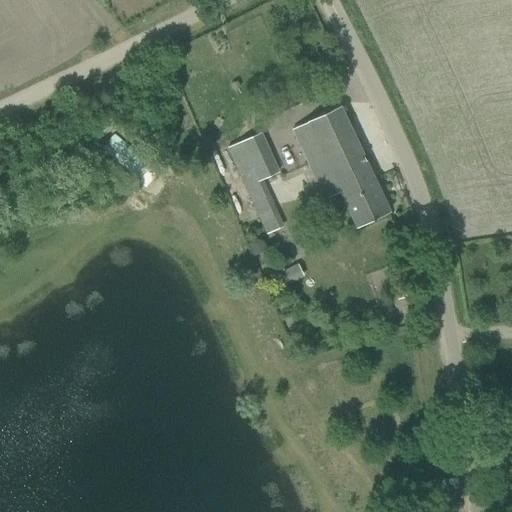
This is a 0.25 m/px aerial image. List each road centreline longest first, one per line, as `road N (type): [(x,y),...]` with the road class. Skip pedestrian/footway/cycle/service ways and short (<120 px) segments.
road 1 (unclassified): [(479,511),(429,209),(328,0)]
road 2 (track): [(0,112),(223,0)]
